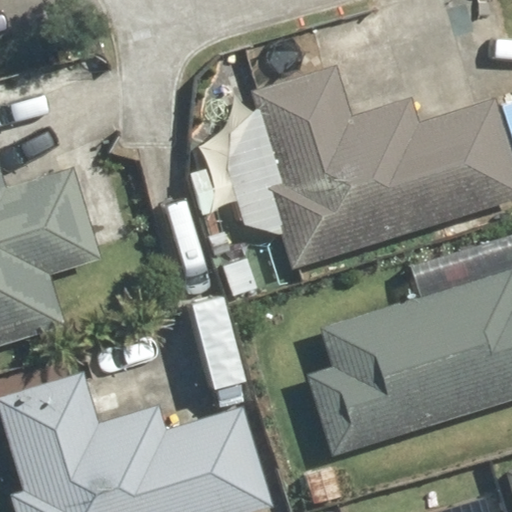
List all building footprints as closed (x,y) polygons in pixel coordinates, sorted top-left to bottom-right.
[(345,116),(329,64),(247,89),(275,182),(260,186),(287,275),(511,206),(511,171),(492,105),(417,128),(408,97),(345,116)] [(0,343),(61,325),(47,280),(101,264),(71,168),(8,187),(0,161),(0,343)] [(299,371),(323,454),(511,399),(511,291),(509,293),(503,272),(313,327),(324,364),(299,371)] [(95,421),(77,367),(0,392),(0,431),(21,496),(1,503),(3,511),(239,511),(272,501),(240,405),(169,428),(160,400),(95,421)] [(511,511),(511,465),(497,469),(509,511),(511,511)]
